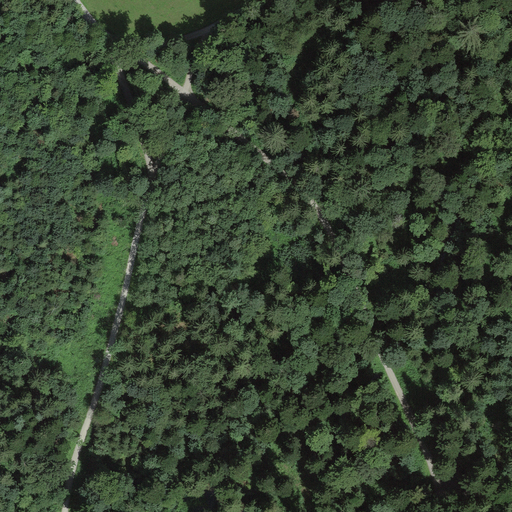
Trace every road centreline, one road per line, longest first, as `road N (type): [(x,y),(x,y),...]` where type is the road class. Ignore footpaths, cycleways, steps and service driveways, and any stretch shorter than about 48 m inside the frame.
road 1 (track): [(440,485),(401,378),(316,207),(185,89)]
road 2 (track): [(153,174),(68,511)]
road 3 (track): [(185,89),(111,38),(180,38),(259,0)]
road 4 (track): [(84,0),(111,38),(153,174)]
